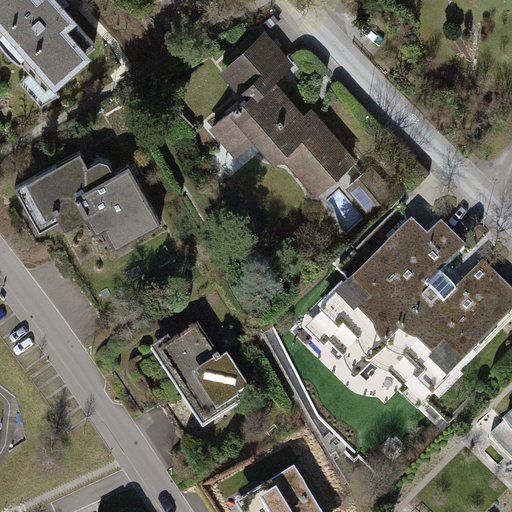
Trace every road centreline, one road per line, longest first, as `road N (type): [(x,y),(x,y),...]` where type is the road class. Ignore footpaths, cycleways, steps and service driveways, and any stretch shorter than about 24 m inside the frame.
road 1 (residential): [(298,0),(511,222)]
road 2 (residential): [(0,265),(172,511)]
